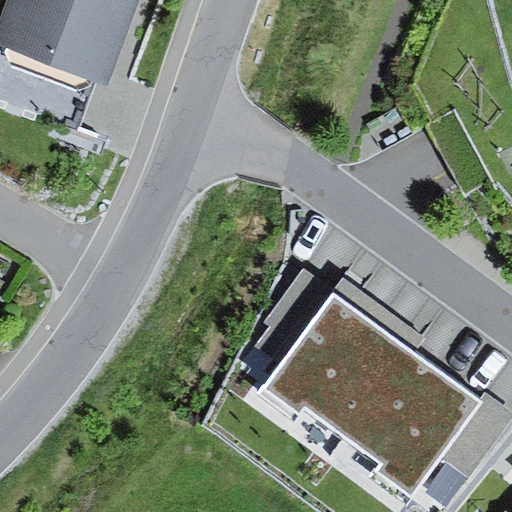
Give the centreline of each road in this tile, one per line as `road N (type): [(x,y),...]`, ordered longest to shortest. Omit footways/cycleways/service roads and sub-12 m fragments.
road 1 (residential): [(189,118),(290,164),(511,330)]
road 2 (residential): [(0,444),(120,283)]
road 3 (residential): [(120,283),(189,118)]
road 4 (residential): [(120,283),(0,218)]
road 5 (residential): [(189,118),(229,0)]
